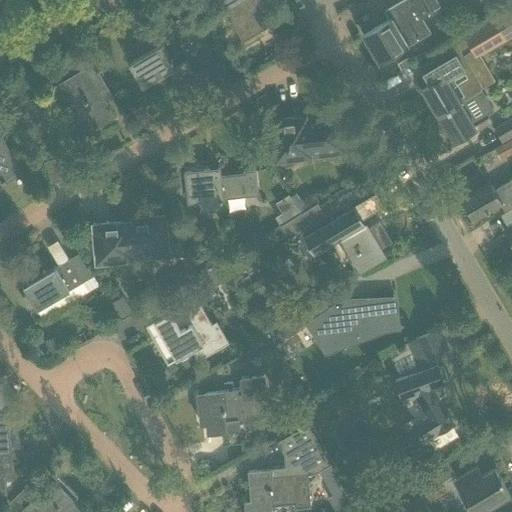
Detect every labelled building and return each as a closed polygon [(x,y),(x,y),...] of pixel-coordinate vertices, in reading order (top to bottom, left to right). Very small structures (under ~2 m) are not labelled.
[(218,0),(243,41),(272,23),(279,19),(268,0),(218,0)] [(390,18),(364,34),(380,61),(429,32),(420,17),(446,1),(445,0),(402,0),(386,10),(390,18)] [(155,6),(144,12),(154,30),(156,29),(163,40),(165,39),(168,43),(175,38),(155,6)] [(511,6),(463,35),(464,37),(476,57),(481,54),(511,35),(511,6)] [(179,16),(171,20),(181,44),(189,41),(192,39),(202,35),(192,11),(179,16)] [(420,63),(432,83),(422,89),(437,115),(461,101),(481,88),(468,66),(454,42),(420,63)] [(174,67),(164,50),(161,44),(128,63),(142,86),(174,67)] [(92,65),(85,69),(56,86),(84,134),(114,117),(105,102),(112,98),(92,65)] [(472,120),(461,101),(437,115),(452,141),(475,127),(477,130),(491,121),(486,112),(472,120)] [(48,129),(39,103),(24,107),(33,134),(48,129)] [(305,116),(271,120),(276,160),(306,156),(304,147),(343,142),(340,112),(330,114),(331,122),(306,124),(305,116)] [(511,134),(511,119),(495,129),(502,141),(511,134)] [(0,183),(21,172),(0,134),(0,183)] [(511,139),(495,150),(500,159),(511,151),(511,139)] [(257,193),(255,170),(244,171),(245,173),(219,176),(219,168),(185,171),(189,201),(201,200),(202,210),(220,208),(219,201),(222,200),(222,197),(257,193)] [(489,181),(479,187),(461,197),(473,218),(501,202),(505,210),(511,206),(511,180),(495,190),(489,181)] [(296,193),(290,196),(301,213),(317,203),(331,195),(329,191),(321,196),(318,191),(312,195),(310,193),(300,199),(296,193)] [(375,193),(358,203),(351,208),(350,206),(303,234),(315,253),(339,238),(359,271),(381,258),(358,220),(383,205),(375,193)] [(282,212),(276,216),(281,225),(300,213),(289,195),(276,202),(282,212)] [(288,237),(324,216),(317,203),(301,213),(300,213),(281,225),(288,237)] [(121,221),(92,223),(95,253),(95,255),(96,257),(97,258),(99,260),(100,261),(102,262),(104,262),(106,262),(130,260),(129,255),(134,255),(134,259),(169,256),(168,246),(165,215),(150,216),(151,226),(130,228),(130,220),(129,220),(129,222),(121,223),(121,221)] [(206,258),(195,242),(184,250),(194,265),(206,258)] [(43,270),(21,283),(27,294),(23,296),(23,298),(23,300),(24,303),(25,306),(27,308),(30,309),(35,307),(36,309),(68,291),(73,299),(86,291),(82,283),(84,281),(70,258),(68,259),(57,266),(45,273),(43,270)] [(197,274),(195,275),(200,285),(211,279),(208,273),(205,269),(197,274)] [(266,290),(260,278),(246,286),(252,298),(266,290)] [(189,280),(166,294),(175,309),(148,324),(170,363),(195,349),(201,359),(231,342),(219,320),(214,323),(189,280)] [(344,299),(306,322),(325,351),(353,334),(353,336),(360,334),(360,332),(398,328),(395,303),(372,305),(369,306),(365,305),(360,305),(355,304),(352,303),(348,301),(344,299)] [(294,313),(262,333),(271,348),(280,341),(303,327),(302,325),(294,313)] [(413,338),(388,353),(393,363),(411,353),(419,371),(395,380),(402,398),(414,394),(427,416),(412,424),(422,442),(429,438),(435,449),(458,435),(452,425),(453,424),(431,388),(444,383),(437,364),(436,364),(433,356),(448,349),(438,327),(413,338)] [(57,340),(46,344),(49,355),(61,350),(57,340)] [(204,393),(204,395),(199,395),(198,395),(201,423),(202,423),(201,423),(207,422),(208,433),(240,429),(239,419),(268,417),(264,376),(241,378),(242,389),(204,393)] [(285,377),(272,384),(281,401),(294,395),(285,377)] [(0,493),(6,493),(4,476),(13,475),(11,451),(7,451),(5,430),(9,430),(7,413),(0,413),(0,493)] [(271,471),(270,469),(249,471),(252,500),(245,501),(246,511),(270,511),(270,504),(295,502),(296,507),(310,505),(307,474),(317,470),(330,463),(308,424),(278,440),(285,453),(287,469),(271,471)] [(454,473),(447,461),(416,479),(424,491),(454,473)] [(477,465),(453,479),(471,511),(476,511),(510,493),(495,467),(482,474),(477,465)] [(25,487),(6,506),(0,510),(0,511),(19,511),(23,508),(26,511),(79,511),(83,509),(74,499),(78,496),(72,490),(68,494),(57,482),(37,500),(25,487)] [(343,488),(327,497),(334,509),(350,500),(343,488)]
